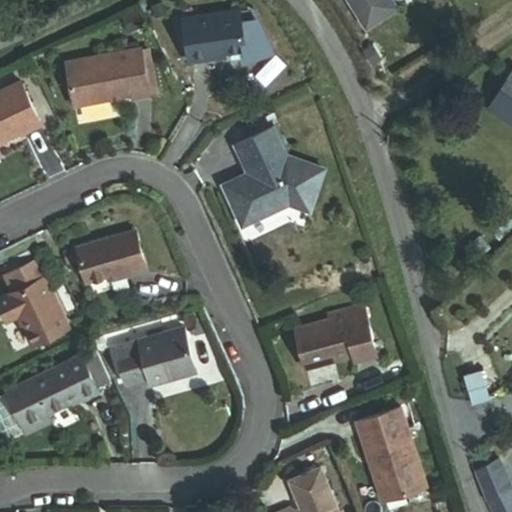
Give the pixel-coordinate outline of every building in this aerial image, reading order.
[(404,21),(389,0),(354,0),(380,37),(404,21)] [(260,26),(255,14),(241,16),(242,28),(260,26)] [(272,52),(260,26),(242,28),(241,16),(184,21),(189,64),(216,61),(216,57),(245,54),(246,64),(272,52)] [(129,17),(119,22),(125,35),(135,31),(129,17)] [(135,47),(64,69),(76,111),(133,95),(135,100),(150,96),(135,47)] [(17,85),(0,92),(0,143),(37,126),(17,85)] [(511,98),(504,92),(498,100),(511,110),(511,98)] [(511,110),(498,100),(475,131),(511,157),(511,110)] [(240,182),(216,193),(232,230),(282,211),(301,217),(315,176),(287,166),(282,162),(269,135),(228,153),(240,182)] [(130,237),(72,252),(82,287),(117,277),(119,282),(140,276),(130,237)] [(32,263),(0,278),(9,297),(0,301),(0,322),(2,327),(12,322),(25,350),(64,333),(32,263)] [(326,317),(292,329),(306,368),(351,351),(353,356),(375,348),(357,299),(324,311),(326,317)] [(207,379),(186,339),(124,370),(141,402),(163,391),(167,399),(207,379)] [(42,417),(78,399),(82,406),(96,399),(93,392),(107,385),(93,357),(4,400),(0,402),(0,448),(23,437),(23,438),(47,426),(42,417)] [(335,364),(307,368),(310,383),(337,378),(335,364)] [(480,374),(460,380),(470,415),(489,410),(480,374)] [(398,406),(356,421),(383,499),(425,485),(398,406)] [(340,511),(321,466),(289,479),(300,507),(295,509),(290,506),(276,511),(340,511)] [(501,475),(484,484),(489,495),(506,486),(501,475)] [(491,511),(511,511),(511,497),(506,486),(489,495),(484,497),(491,511)]
